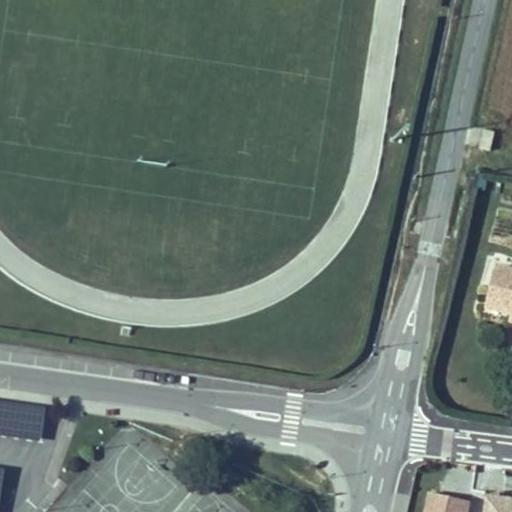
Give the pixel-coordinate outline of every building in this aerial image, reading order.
[(480,148),(490,151),(494,133),(484,130),(480,148)] [(511,269),(497,265),(487,308),(511,314),(511,269)] [(466,511),(469,502),(431,493),(426,511),(466,511)] [(503,499),(485,497),(483,511),(511,511),(511,510),(501,509),(503,499)] [(511,500),(503,499),(501,509),(511,510),(511,500)]
